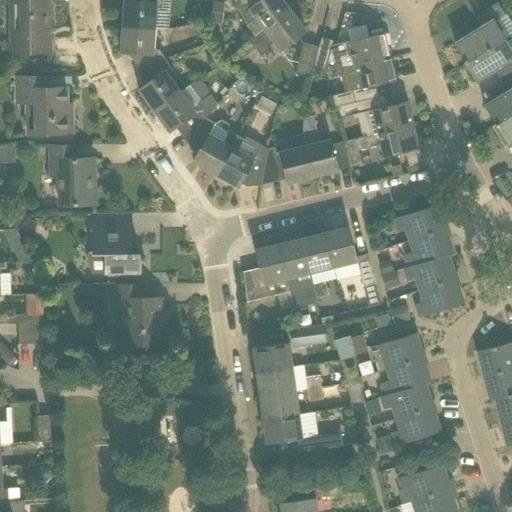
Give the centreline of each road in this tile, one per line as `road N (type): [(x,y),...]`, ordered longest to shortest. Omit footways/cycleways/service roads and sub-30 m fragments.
road 1 (residential): [(253,511),(211,236)]
road 2 (residential): [(211,236),(115,102),(94,60),(82,0)]
road 3 (residential): [(211,236),(462,168)]
road 4 (residential): [(505,511),(452,346),(457,333),(511,293)]
road 5 (residential): [(462,168),(409,4)]
